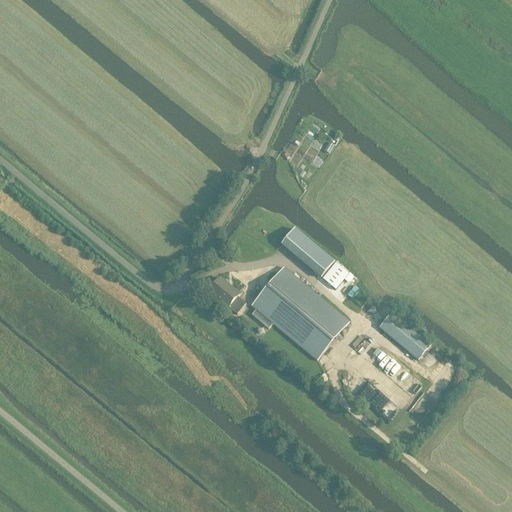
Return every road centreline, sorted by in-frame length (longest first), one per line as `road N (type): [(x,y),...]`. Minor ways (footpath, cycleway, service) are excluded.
road 1 (unclassified): [(0,160),(145,280),(174,288),(247,180),(327,0)]
road 2 (track): [(473,511),(339,392),(337,358),(361,325)]
road 3 (track): [(338,232),(300,197),(276,156),(230,126)]
